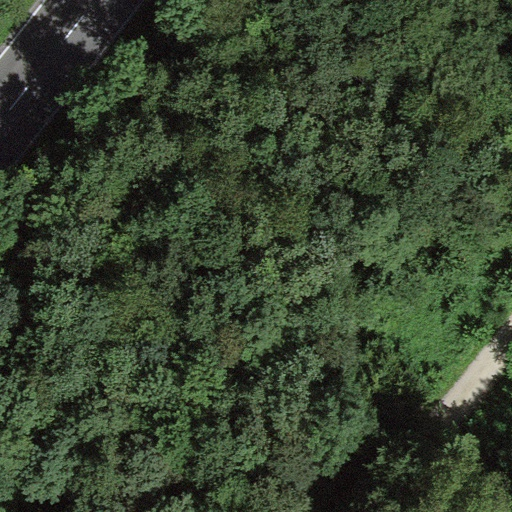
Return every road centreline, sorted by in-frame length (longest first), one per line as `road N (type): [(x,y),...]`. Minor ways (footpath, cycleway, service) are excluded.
road 1 (track): [(341,511),(511,306)]
road 2 (primary): [(0,106),(82,0)]
